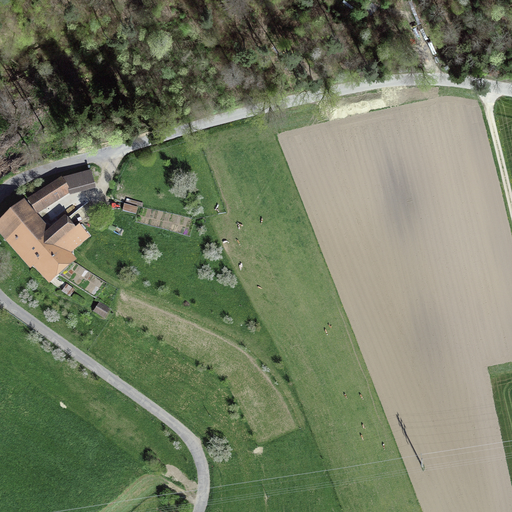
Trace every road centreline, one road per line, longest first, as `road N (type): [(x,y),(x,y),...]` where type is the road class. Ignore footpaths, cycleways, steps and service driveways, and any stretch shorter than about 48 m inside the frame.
road 1 (unclassified): [(511,90),(452,80),(378,82),(56,157),(0,183)]
road 2 (unclassified): [(0,297),(187,437),(200,472),(194,511)]
road 3 (track): [(511,208),(484,84)]
